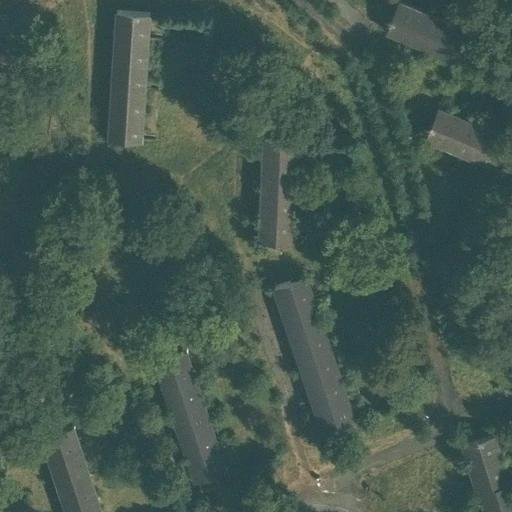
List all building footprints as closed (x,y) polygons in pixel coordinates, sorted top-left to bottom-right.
[(399,0),(386,31),(457,60),(469,29),(399,0)] [(118,11),(109,138),(142,140),(150,13),(118,11)] [(425,138),(496,168),(509,136),(437,107),(425,138)] [(259,240),(292,241),(297,139),(264,138),(259,240)] [(275,285),(323,431),(353,421),(305,275),(275,285)] [(153,361),(193,481),(226,470),(187,350),(153,361)] [(40,437),(65,511),(103,511),(74,426),(40,437)] [(479,492),(484,511),(511,511),(511,482),(510,482),(494,434),(461,444),(476,493),(479,492)]
